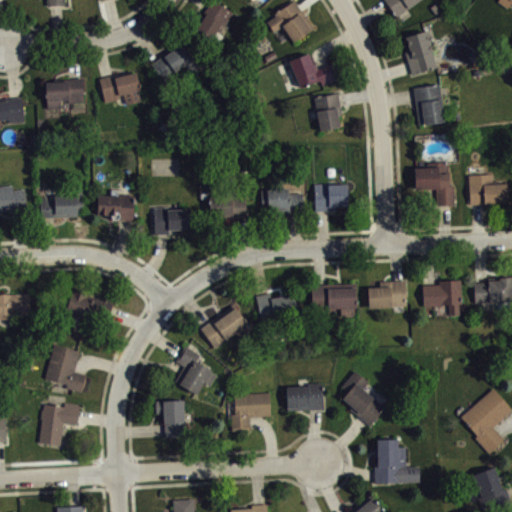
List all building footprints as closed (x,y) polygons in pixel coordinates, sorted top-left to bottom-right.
[(49,0),(50,11),(67,10),(66,0),(49,0)] [(209,0),(204,10),(206,12),(195,28),(211,36),(221,22),(225,24),(233,11),(214,0),(209,0)] [(266,21),(273,31),(281,26),(292,41),(312,26),(294,0),(292,0),(279,9),(278,8),(275,10),(276,11),(273,13),(274,15),(266,21)] [(384,0),(396,16),(416,0),(384,0)] [(511,0),(511,4),(510,3),(507,8),(496,1),(496,0),(511,0)] [(409,50),(404,51),(412,74),(436,66),(424,30),(405,36),(409,50)] [(151,63),(162,79),(181,66),(187,73),(202,63),(186,41),(151,63)] [(309,52),(288,60),(300,86),(316,80),(316,81),(319,80),(321,84),(336,79),(329,63),(314,69),(309,52)] [(98,77),(104,101),(119,98),(119,94),(122,94),(125,103),(142,99),(135,71),(117,76),(116,73),(98,77)] [(45,82),(46,108),(69,107),(69,101),(83,101),(82,77),(53,78),(53,81),(45,82)] [(413,87),(417,124),(444,120),(439,83),(413,87)] [(313,97),(319,129),(338,126),(337,115),(341,114),(337,92),(313,97)] [(0,97),(0,118),(8,118),(9,122),(23,121),(22,96),(0,97)] [(447,161),(426,162),(427,166),(414,167),(415,189),(436,188),(436,205),(453,204),(452,184),(448,184),(447,161)] [(467,174),(470,204),(507,202),(506,183),(499,183),(499,181),(492,181),(492,173),(467,174)] [(313,183),(315,210),(336,209),(336,206),(348,205),(347,183),(327,184),(327,183),(313,183)] [(0,210),(25,209),(24,190),(13,190),(12,185),(0,185),(0,210)] [(39,195),(40,216),(83,215),(82,186),(71,187),(72,194),(54,195),(54,199),(46,199),(45,195),(39,195)] [(260,189),(261,211),(272,209),(273,214),(303,211),(301,192),(288,193),(288,187),(260,189)] [(97,194),(96,214),(108,214),(110,216),(111,218),(114,219),(117,219),(132,219),(133,202),(135,202),(135,194),(118,193),(117,195),(97,194)] [(208,196),(210,216),(218,215),(219,220),(245,217),(244,194),(208,196)] [(152,207),(154,234),(168,233),(168,229),(190,228),(189,208),(168,209),(167,206),(152,207)] [(473,282),(474,301),(511,300),(511,276),(499,277),(499,280),(486,280),(486,282),(473,282)] [(366,286),(378,286),(378,280),(406,279),(406,281),(404,281),(405,304),(390,305),(367,307),(366,286)] [(421,284),(422,306),(447,304),(448,315),(459,314),(458,303),(461,303),(459,279),(438,280),(438,284),(421,284)] [(353,282),(353,317),(340,318),(339,308),(312,308),(311,283),(353,282)] [(73,286),(65,311),(106,325),(113,302),(97,296),(96,298),(87,295),(88,292),(73,286)] [(0,317),(30,316),(28,292),(11,293),(3,293),(0,293),(0,317)] [(254,295),(260,319),(297,312),(293,293),(270,297),(269,292),(254,295)] [(199,327),(214,347),(246,323),(233,304),(199,327)] [(53,343),(44,377),(66,384),(65,387),(80,391),(85,374),(73,371),(79,350),(53,343)] [(183,365),(175,361),(185,345),(199,353),(196,360),(211,369),(210,371),(216,374),(209,387),(202,383),(196,393),(174,380),(183,365)] [(340,385),(354,369),(368,381),(361,388),(383,406),(368,425),(349,409),(351,406),(341,398),(348,391),(340,385)] [(285,386),(286,411),(321,409),(321,382),(307,382),(307,385),(285,386)] [(459,415),(477,435),(474,437),(487,452),(503,439),(492,427),(511,409),(492,387),(459,415)] [(230,413),(231,430),(250,429),(249,416),(269,416),(268,391),(234,392),(234,413),(230,413)] [(154,400),(155,413),(162,413),(162,423),(164,423),(164,436),(184,436),(183,400),(154,400)] [(43,403),(42,409),(41,409),(40,418),(41,418),(38,442),(60,445),(62,422),(76,424),(79,403),(63,401),(63,406),(43,403)] [(0,448),(8,448),(8,424),(0,424),(0,448)] [(374,482),(373,466),(377,466),(376,439),(397,438),(397,446),(404,446),(405,465),(418,465),(418,481),(374,482)] [(493,466),(472,474),(475,483),(465,487),(471,501),(478,499),(483,511),(486,511),(510,503),(507,497),(509,496),(505,486),(501,488),(493,466)] [(347,511),(384,511),(369,495),(347,511)] [(172,499),(172,511),(193,511),(193,509),(195,509),(195,498),(172,499)] [(265,511),(265,503),(250,504),(251,507),(230,509),(230,511),(265,511)]
